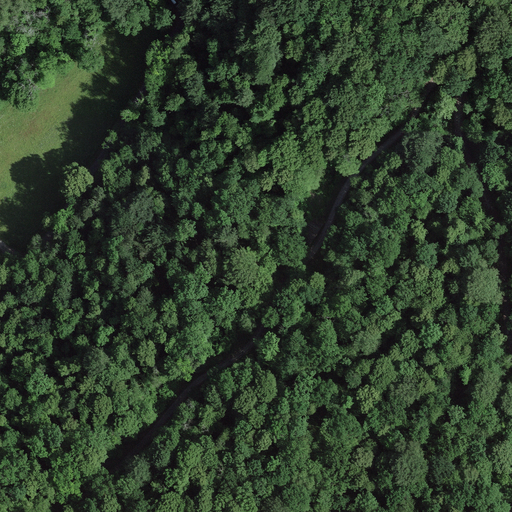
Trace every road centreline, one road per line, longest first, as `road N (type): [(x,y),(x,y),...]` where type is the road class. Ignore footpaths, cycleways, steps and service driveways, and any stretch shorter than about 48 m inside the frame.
road 1 (track): [(511,339),(496,221),(462,140),(462,86),(441,76),(352,179),(250,344),(197,383),(69,511)]
road 2 (track): [(0,301),(196,0)]
